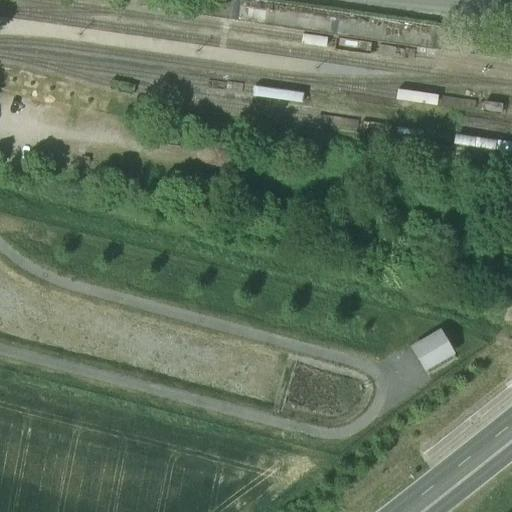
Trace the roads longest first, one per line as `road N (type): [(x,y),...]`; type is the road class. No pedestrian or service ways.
road 1 (unclassified): [(511,12),(365,0)]
road 2 (trunk): [(413,511),(511,434)]
